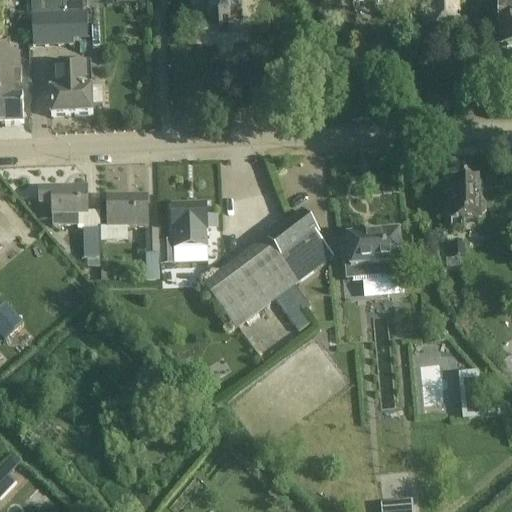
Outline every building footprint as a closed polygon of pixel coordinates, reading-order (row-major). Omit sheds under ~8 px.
[(205,0),(207,21),(218,20),(218,29),(230,28),(230,20),(241,19),(239,0),(205,0)] [(321,0),(322,8),(350,7),(350,9),(373,8),(373,6),(401,5),(401,0),(321,0)] [(459,29),(458,0),(422,0),(422,30),(436,30),(436,31),(437,31),(452,31),(454,29),(455,29),(459,29)] [(500,32),(500,52),(511,52),(511,0),(504,0),(505,4),(499,4),(499,32),(500,32)] [(87,8),(30,10),(32,50),(73,48),(73,43),(89,43),(87,8)] [(0,84),(0,126),(24,125),(22,97),(20,97),(19,74),(18,54),(0,54),(0,71),(0,84)] [(51,119),(63,119),(92,117),(92,109),(103,109),(102,92),(91,92),(91,89),(90,66),(49,68),(50,92),(49,92),(51,119)] [(297,167),(276,176),(280,186),(302,177),(297,167)] [(478,183),(452,184),(453,225),(451,225),(451,232),(463,232),(463,224),(482,223),(482,220),(486,217),(487,214),(487,212),(486,210),(485,207),(481,205),(481,198),(479,198),(478,183)] [(51,218),(72,217),(87,217),(87,190),(38,191),(39,206),(51,206),(51,218)] [(147,199),(107,200),(107,230),(147,230),(147,199)] [(173,249),(179,249),(207,248),(207,235),(205,207),(171,208),(172,244),(159,245),(160,268),(173,267),(173,249)] [(302,213),(266,240),(288,269),(299,284),(334,261),(317,238),(319,236),(302,213)] [(0,218),(0,254),(10,246),(11,243),(17,238),(0,218)] [(99,261),(98,232),(83,232),(82,232),(83,262),(99,261)] [(158,233),(145,233),(145,258),(146,270),(159,270),(158,233)] [(401,235),(346,240),(348,263),(344,263),(346,284),(385,280),(385,271),(404,269),(401,235)] [(235,332),(275,302),(287,293),(299,284),(288,269),(266,240),(202,288),(235,332)] [(465,246),(450,246),(450,262),(445,262),(445,271),(464,270),(464,262),(465,246)] [(275,302),(295,328),(307,319),(287,293),(275,302)] [(0,310),(0,339),(5,345),(25,327),(5,306),(0,310)] [(458,418),(479,417),(477,373),(456,374),(458,418)] [(14,484),(3,473),(0,475),(0,492),(3,495),(14,484)] [(378,505),(378,511),(411,511),(410,500),(378,505)]
